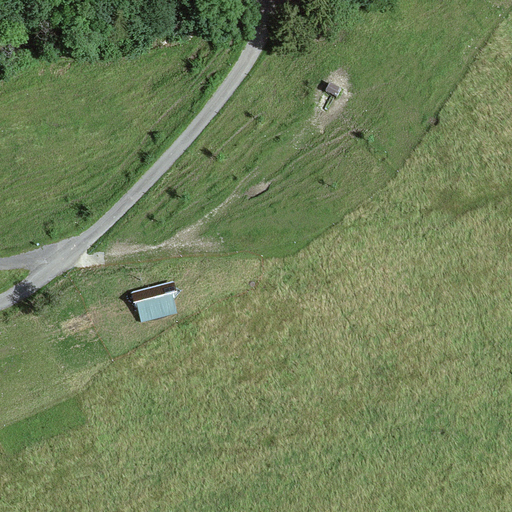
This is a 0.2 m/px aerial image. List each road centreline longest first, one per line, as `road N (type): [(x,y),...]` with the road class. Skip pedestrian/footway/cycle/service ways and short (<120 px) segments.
road 1 (unclassified): [(260,0),(259,35),(196,126),(94,232),(0,299)]
road 2 (track): [(332,109),(178,241),(67,255)]
